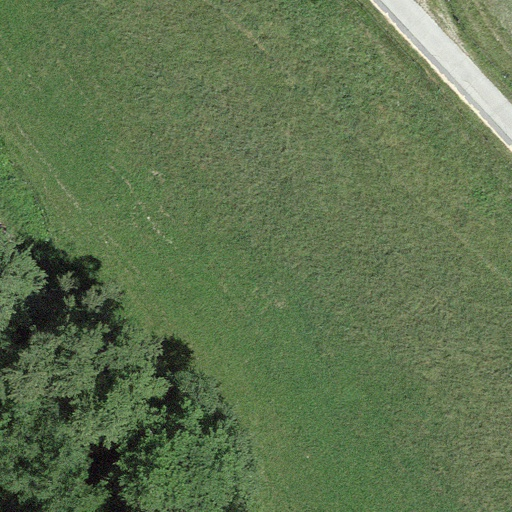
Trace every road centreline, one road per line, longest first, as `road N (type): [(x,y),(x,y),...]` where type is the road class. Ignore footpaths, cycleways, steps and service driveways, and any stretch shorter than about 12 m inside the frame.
road 1 (track): [(241,511),(190,429),(0,192)]
road 2 (track): [(390,0),(511,130)]
